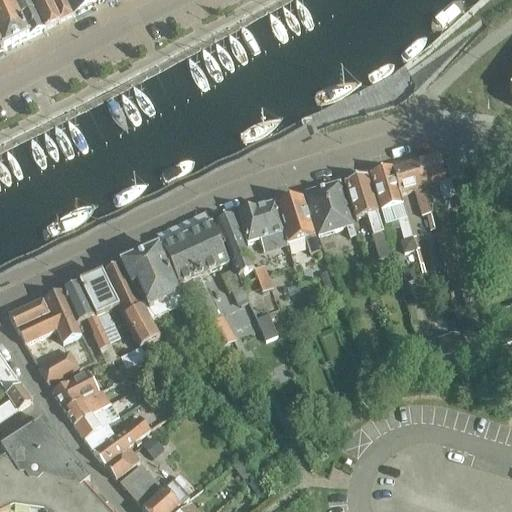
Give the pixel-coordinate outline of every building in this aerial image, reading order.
[(0,0),(0,56),(30,41),(10,0),(0,0)] [(10,0),(30,41),(46,33),(31,0),(10,0)] [(31,0),(46,33),(76,19),(67,0),(31,0)] [(67,0),(76,19),(96,9),(92,0),(67,0)] [(423,191),(424,196),(428,195),(427,190),(439,186),(442,197),(444,203),(455,200),(451,182),(446,184),(438,157),(414,165),(422,191),(423,191)] [(431,217),(424,196),(423,191),(422,191),(414,165),(391,172),(399,198),(416,193),(424,219),(431,217)] [(399,198),(391,172),(391,171),(370,177),(386,228),(398,224),(404,242),(411,240),(399,198)] [(379,263),(390,260),(365,178),(344,185),(355,221),(368,217),(374,237),(371,238),(379,263)] [(351,241),(355,239),(339,186),(304,197),(317,239),(347,230),(351,241)] [(274,209),(287,247),(304,242),(309,257),(318,254),(301,201),(290,204),(287,202),(279,205),(278,208),(274,209)] [(288,250),(287,247),(274,209),(274,206),(238,217),(248,248),(260,244),(264,258),(288,250)] [(254,274),(254,272),(249,262),(243,249),(231,219),(217,225),(224,244),(225,244),(232,261),(231,261),(235,272),(242,287),(246,285),(243,278),(254,274)] [(224,320),(218,323),(198,280),(228,267),(211,228),(162,250),(179,288),(220,352),(236,344),(224,320)] [(103,277),(120,310),(142,352),(160,342),(149,323),(184,309),(158,252),(103,277)] [(254,272),(254,274),(262,295),(271,292),(263,269),(254,272)] [(247,302),(242,287),(235,272),(224,277),(236,306),(247,302)] [(326,297),(336,293),(329,275),(319,278),(326,297)] [(108,315),(120,310),(103,277),(80,287),(94,319),(95,319),(102,333),(113,328),(108,315)] [(109,348),(102,333),(95,319),(94,319),(80,287),(61,295),(76,327),(88,322),(95,338),(93,338),(100,353),(109,348)] [(81,338),(76,327),(61,295),(35,307),(42,321),(49,337),(58,333),(64,346),(81,338)] [(25,347),(49,337),(42,321),(35,307),(10,318),(9,319),(17,333),(25,347)] [(511,311),(491,318),(501,350),(511,346),(511,311)] [(256,322),(265,346),(277,341),(268,317),(256,322)] [(474,330),(460,334),(464,350),(478,346),(474,330)] [(456,336),(443,339),(448,357),(461,354),(456,336)] [(39,373),(48,388),(77,371),(69,355),(39,373)] [(0,380),(9,393),(5,396),(17,414),(31,404),(0,358),(0,380)] [(65,414),(93,399),(99,396),(87,377),(52,395),(65,414)] [(112,389),(117,398),(128,392),(123,383),(112,389)] [(93,399),(65,414),(74,428),(102,413),(93,399)] [(84,443),(108,429),(119,422),(111,408),(102,413),(74,428),(84,443)] [(115,439),(94,456),(104,468),(129,450),(134,446),(134,445),(149,433),(143,424),(140,421),(136,423),(125,433),(124,432),(115,439)] [(0,511),(108,511),(85,487),(89,484),(43,423),(0,451),(0,452),(4,458),(0,460),(0,511)] [(94,456),(115,439),(108,429),(84,443),(91,452),(94,456)] [(141,448),(153,463),(164,454),(152,439),(141,448)] [(129,450),(104,468),(116,483),(140,464),(129,450)] [(235,472),(246,486),(254,479),(243,465),(235,472)] [(268,485),(276,474),(265,466),(257,476),(268,485)] [(179,481),(163,494),(141,469),(120,488),(141,511),(178,511),(188,504),(180,494),(185,488),(179,481)] [(249,489),(259,501),(269,494),(259,482),(249,489)]
